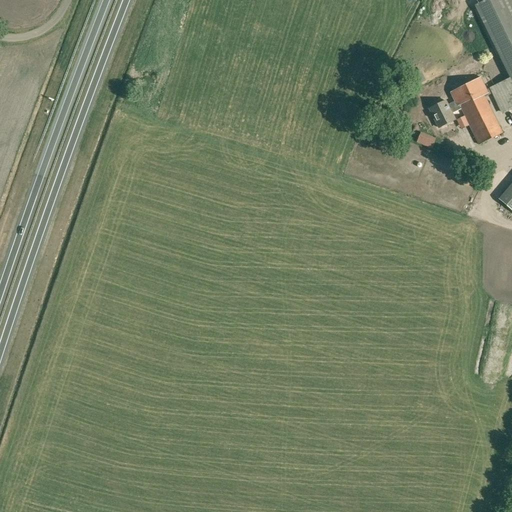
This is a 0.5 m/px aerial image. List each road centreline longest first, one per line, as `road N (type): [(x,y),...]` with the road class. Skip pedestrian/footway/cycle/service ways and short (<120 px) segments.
road 1 (trunk): [(0,352),(126,0)]
road 2 (trunk): [(106,0),(0,290)]
